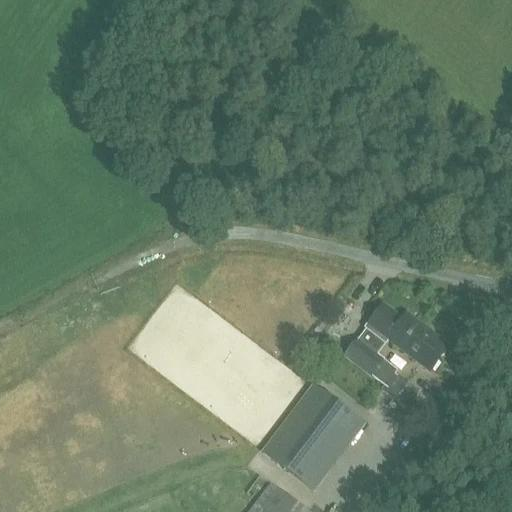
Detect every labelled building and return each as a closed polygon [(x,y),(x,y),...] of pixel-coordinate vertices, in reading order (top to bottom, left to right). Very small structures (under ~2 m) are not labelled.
[(416,329),(419,326),(407,316),(403,321),(384,307),(346,358),(385,388),(386,388),(394,376),(379,365),(382,361),(368,350),(377,339),(385,346),(388,342),(397,348),(404,338),(406,340),(409,336),(410,337),(416,329)] [(449,348),(419,326),(416,329),(410,337),(409,336),(406,340),(404,338),(397,348),(430,373),(449,348)] [(386,388),(385,388),(382,392),(410,413),(411,412),(420,420),(432,405),(394,376),(386,388)] [(365,430),(313,391),(263,457),(315,496),(365,430)] [(305,511),(271,486),(251,511),(305,511)]
